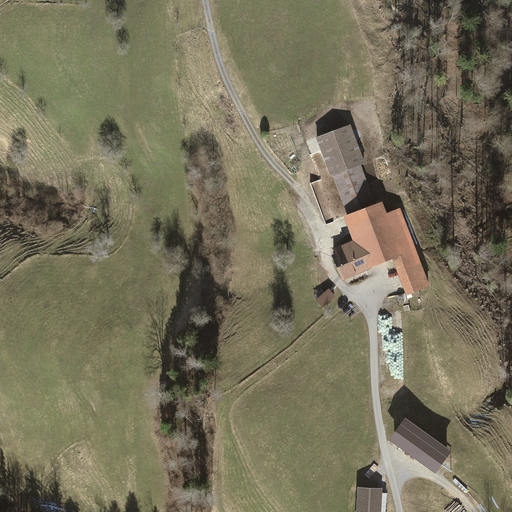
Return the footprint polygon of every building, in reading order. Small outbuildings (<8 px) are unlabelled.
[(318,139),(349,216),(378,205),(363,167),(371,164),(355,124),(318,139)] [(331,249),(343,281),(395,261),(408,296),(433,287),(404,211),(391,216),(386,202),(378,205),(349,216),(345,218),(354,240),(331,249)] [(325,310),(337,299),(329,290),(325,294),(322,291),(313,299),(325,310)] [(408,423),(392,447),(439,479),(455,455),(408,423)] [(359,488),(356,511),(382,511),(384,490),(359,488)]
